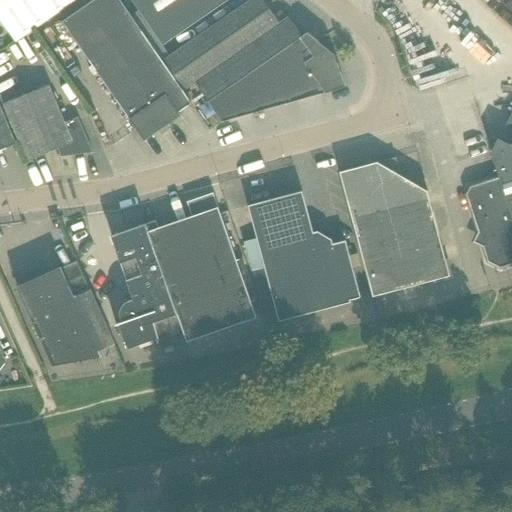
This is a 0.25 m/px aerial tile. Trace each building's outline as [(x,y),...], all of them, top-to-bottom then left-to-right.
[(73,0),(0,0),(0,16),(1,16),(17,39),(73,0)] [(184,91),(163,60),(162,61),(120,0),(93,0),(62,21),(145,141),(167,126),(169,129),(173,127),(170,124),(181,116),(178,113),(192,104),(183,92),(184,91)] [(229,0),(131,0),(163,46),(229,0)] [(263,0),(250,0),(163,60),(184,91),(195,84),(222,122),(325,93),(325,94),(346,87),(334,55),(307,33),(301,37),(288,17),(279,23),(263,0)] [(4,105),(20,142),(27,161),(57,148),(61,157),(62,157),(93,153),(78,118),(64,124),(49,86),(4,105)] [(0,150),(15,144),(7,126),(0,107),(0,150)] [(511,119),(507,127),(511,146),(509,147),(499,141),(493,150),(490,151),(500,180),(472,189),(469,195),(481,232),(477,241),(485,245),(490,260),(500,265),(511,261),(511,119)] [(340,173),(373,297),(450,276),(427,191),(401,177),(396,158),(340,173)] [(248,206),(264,268),(252,271),(261,299),(272,296),(279,322),(351,302),(350,299),(361,297),(346,242),(333,246),(332,241),(318,232),(313,233),(302,192),(248,206)] [(118,323),(118,325),(127,350),(157,340),(160,347),(185,338),(187,342),(256,318),(213,193),(187,202),(192,217),(158,228),(155,221),(111,236),(132,299),(128,300),(125,302),(123,304),(122,305),(121,307),(120,309),(120,311),(119,312),(119,314),(120,316),(122,322),(118,323)] [(100,358),(98,352),(115,345),(90,290),(74,298),(60,268),(17,287),(52,366),(100,358)]
